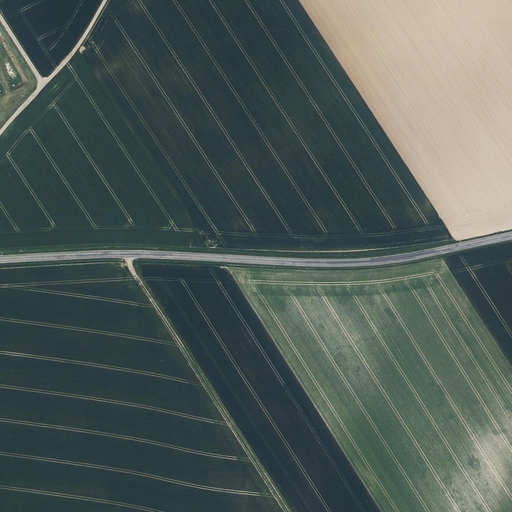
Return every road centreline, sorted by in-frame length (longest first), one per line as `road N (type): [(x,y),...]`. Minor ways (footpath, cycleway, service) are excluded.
road 1 (secondary): [(0,259),(361,261),(511,235)]
road 2 (track): [(286,511),(123,254)]
road 3 (unclassified): [(104,0),(65,61),(0,133)]
